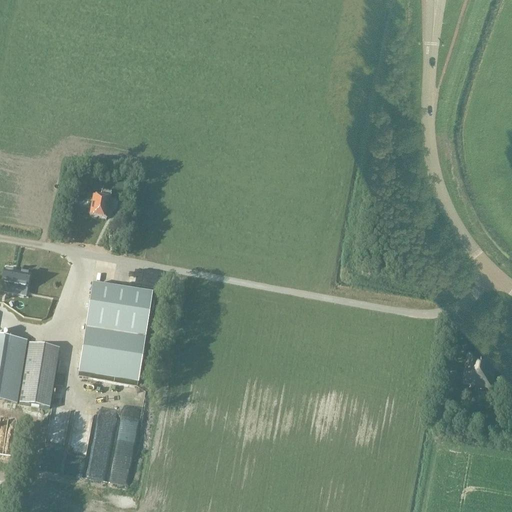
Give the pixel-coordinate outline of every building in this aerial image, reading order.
[(109,200),(106,200),(108,192),(101,191),(99,199),(92,198),(89,216),(91,216),(91,217),(103,219),(103,218),(105,219),(109,200)] [(30,274),(3,269),(0,285),(17,289),(16,296),(25,298),(30,274)] [(77,376),(138,385),(151,294),(91,285),(77,376)] [(0,402),(17,405),(27,342),(0,337),(0,402)] [(49,410),(58,351),(29,346),(19,405),(49,410)] [(493,391),(498,360),(477,356),(477,357),(468,356),(463,384),(464,385),(493,391)] [(456,415),(451,420),(458,428),(463,423),(456,415)] [(36,469),(53,471),(56,447),(39,445),(36,469)] [(83,472),(93,476),(96,468),(86,464),(83,472)]
